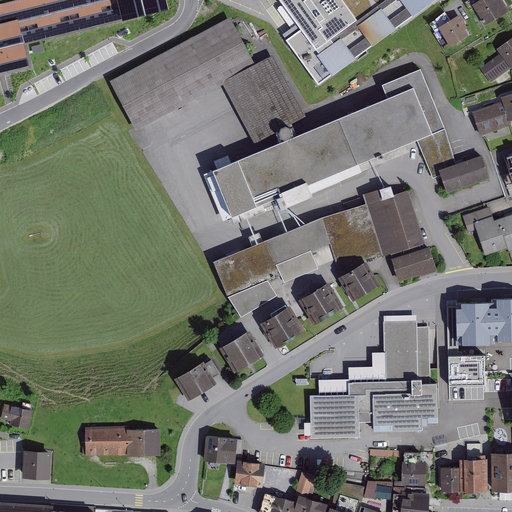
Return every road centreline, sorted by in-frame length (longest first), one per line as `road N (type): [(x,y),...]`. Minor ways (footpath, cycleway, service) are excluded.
road 1 (tertiary): [(511,280),(441,285),(396,301),(220,407),(198,428),(179,494)]
road 2 (tertiary): [(179,494),(159,501),(0,494)]
